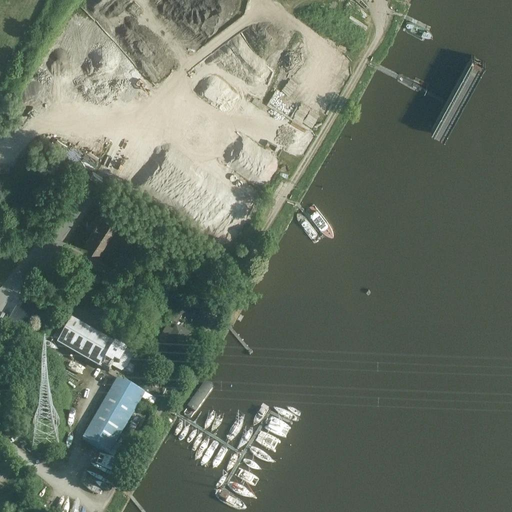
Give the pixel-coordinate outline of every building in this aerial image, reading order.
[(137,224),(122,213),(118,219),(133,230),(137,224)] [(102,252),(119,224),(103,214),(86,242),(102,252)] [(63,277),(74,260),(66,255),(55,272),(63,277)] [(24,333),(40,304),(24,294),(7,323),(24,333)] [(134,355),(72,319),(57,344),(109,373),(112,368),(123,374),(134,355)] [(179,356),(191,336),(170,323),(158,342),(179,356)] [(110,454),(145,395),(119,380),(84,439),(110,454)]
